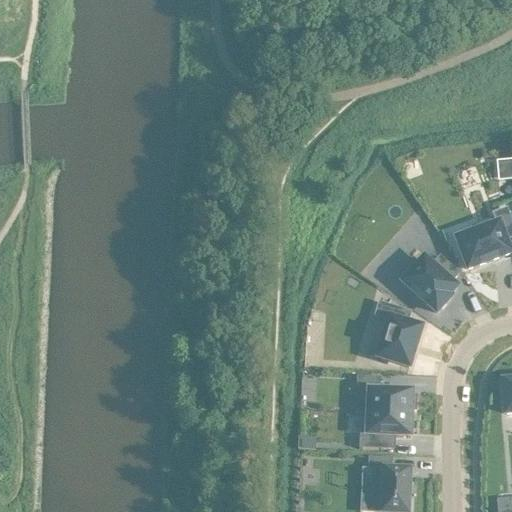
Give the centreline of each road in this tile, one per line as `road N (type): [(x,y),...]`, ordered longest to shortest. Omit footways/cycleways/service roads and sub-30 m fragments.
road 1 (unknown): [(19,204),(22,511)]
road 2 (residential): [(451,511),(452,374),(480,336),(511,324)]
